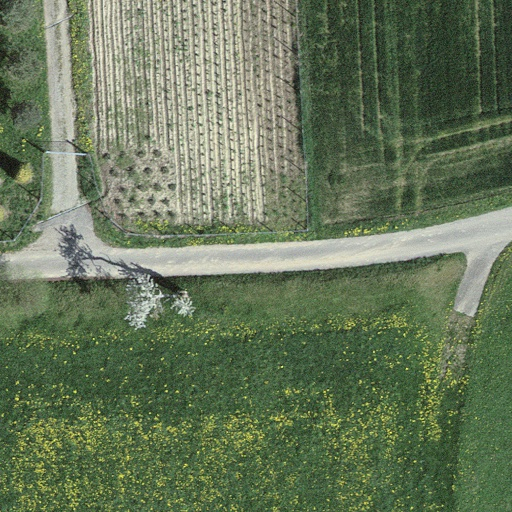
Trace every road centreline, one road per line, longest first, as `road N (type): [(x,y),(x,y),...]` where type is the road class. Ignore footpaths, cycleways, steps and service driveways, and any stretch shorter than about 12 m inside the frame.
road 1 (track): [(511,228),(0,257)]
road 2 (track): [(46,0),(59,253)]
